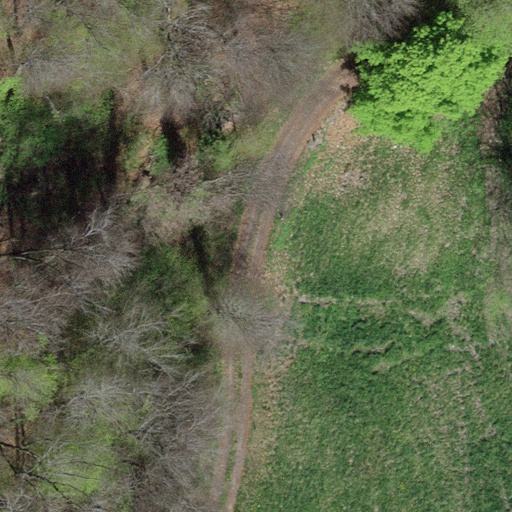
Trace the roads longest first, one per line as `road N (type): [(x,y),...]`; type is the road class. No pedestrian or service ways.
road 1 (track): [(408,0),(303,104),(266,167),(240,287),(231,479),(221,511)]
road 2 (track): [(506,0),(484,64),(491,235),(511,304)]
